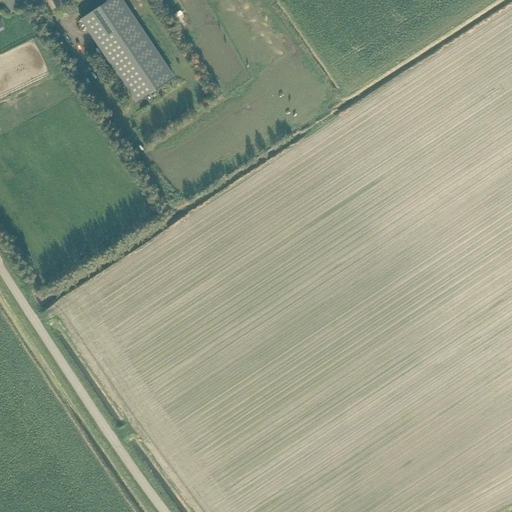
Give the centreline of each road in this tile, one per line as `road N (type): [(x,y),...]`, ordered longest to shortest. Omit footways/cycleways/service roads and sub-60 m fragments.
road 1 (unclassified): [(166,511),(0,266)]
road 2 (residential): [(117,116),(37,0)]
